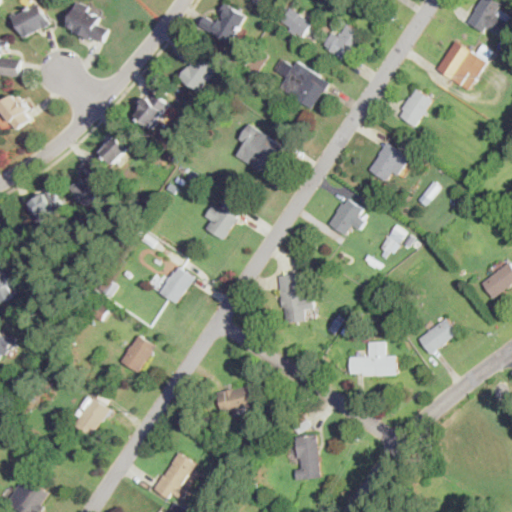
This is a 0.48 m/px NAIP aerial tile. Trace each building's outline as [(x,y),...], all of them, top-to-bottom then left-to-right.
[(112,29),(106,43),(94,37),(93,40),(69,26),(82,0),(93,6),(91,10),(103,16),(100,23),(112,29)] [(511,21),(511,23),(504,36),(490,26),(486,32),(470,22),(484,0),(499,0),(504,3),(498,12),(511,21)] [(249,16),(242,25),(231,43),(203,24),(209,15),(218,21),(220,19),(223,21),(226,12),(223,10),(229,2),(249,16)] [(41,3),(53,25),(47,28),(46,26),(26,37),(14,14),(18,11),(19,15),(41,3)] [(314,23),(304,37),(292,28),(302,14),(314,23)] [(353,56),(350,62),(333,50),(350,23),(368,34),(353,56)] [(0,38),(13,40),(12,48),(7,48),(4,56),(24,59),(22,76),(0,73),(0,38)] [(490,61),(470,90),(440,69),(460,40),(478,54),(490,61)] [(496,51),(490,61),(478,54),(485,44),(496,51)] [(203,56),(218,68),(200,91),(182,76),(194,64),(183,55),(190,46),(203,56)] [(271,55),(259,75),(246,67),(259,47),(271,55)] [(248,55),(244,60),(239,57),(243,51),(248,55)] [(287,59),(298,66),(301,62),(332,82),(315,109),(283,89),(290,78),(279,71),(287,59)] [(241,71),(236,78),(230,73),(236,66),(241,71)] [(436,100),(418,126),(403,115),(407,110),(404,108),(418,88),(436,100)] [(165,98),(173,105),(153,127),(140,114),(142,112),(138,108),(150,97),(153,100),(160,93),(165,98)] [(0,106),(16,94),(21,100),(25,104),(28,102),(32,108),(27,111),(33,119),(20,129),(9,112),(6,115),(0,106)] [(232,107),(228,115),(219,109),(223,102),(232,107)] [(0,114),(0,121),(6,130),(15,122),(5,110),(0,114)] [(282,152),(268,173),(242,156),(250,144),(244,140),(253,124),(286,146),(282,152)] [(116,163),(104,151),(123,132),(135,145),(116,163)] [(409,164),(401,176),(395,172),(389,180),(372,169),(390,142),(410,156),(406,162),(409,164)] [(98,166),(113,186),(117,195),(110,200),(105,194),(88,206),(74,186),(81,181),(82,183),(85,181),(87,184),(92,181),(89,178),(92,176),(84,165),(93,159),(98,166)] [(207,178),(202,185),(189,177),(193,169),(207,178)] [(444,187),(434,199),(426,192),(437,180),(444,187)] [(181,186),(176,194),(168,188),(174,181),(181,186)] [(511,206),(503,194),(511,187),(511,206)] [(48,193),(51,197),(58,193),(65,205),(59,208),(61,212),(46,221),(34,201),(48,193)] [(351,198),(364,207),(366,208),(362,216),(368,220),(362,229),(355,225),(349,234),(347,233),(332,223),(345,203),(347,204),(351,198)] [(229,202),(244,212),(229,239),(212,228),(217,220),(210,216),(217,206),(223,210),(229,202)] [(410,230),(396,249),(387,242),(401,223),(410,230)] [(155,246),(154,248),(138,236),(144,228),(160,240),(155,246)] [(414,240),(409,237),(412,232),(417,236),(414,240)] [(422,243),(418,249),(412,245),(417,239),(422,243)] [(511,287),(497,298),(485,281),(511,262),(511,263),(511,287)] [(195,283),(181,304),(163,292),(181,266),(198,278),(195,283)] [(16,296),(5,301),(3,296),(0,297),(0,273),(12,268),(19,281),(11,285),(16,296)] [(303,275),(306,297),(316,295),(317,307),(307,309),(308,319),(289,322),(287,307),(285,307),(284,302),(284,299),(281,275),(297,273),(303,272),(303,275)] [(118,293),(115,297),(102,289),(109,278),(122,286),(118,293)] [(112,306),(104,319),(90,311),(98,298),(112,306)] [(384,306),(380,309),(376,301),(380,299),(384,306)] [(349,317),(338,334),(330,328),(342,312),(349,317)] [(435,352),(434,353),(423,338),(449,318),(460,333),(435,352)] [(352,330),(347,336),(343,332),(348,326),(352,330)] [(0,329),(20,341),(15,349),(13,348),(8,355),(4,353),(1,359),(0,358),(0,329)] [(155,350),(141,372),(124,361),(141,334),(158,345),(155,350)] [(390,349),(390,354),(399,354),(399,374),(365,375),(365,372),(352,373),(352,356),(365,357),(365,356),(371,356),(371,350),(390,349)] [(251,386),(256,404),(225,412),(220,392),(234,388),(235,390),(251,386)] [(114,398),(110,405),(99,398),(103,391),(114,398)] [(115,409),(95,436),(79,425),(98,397),(99,398),(110,405),(115,409)] [(315,423),(304,430),(297,419),(307,412),(315,423)] [(27,447),(23,453),(3,440),(12,426),(32,439),(27,447)] [(277,437),(273,443),(266,438),(270,432),(277,437)] [(321,450),(324,477),(300,479),(299,469),(304,469),(303,456),(300,457),(298,436),(319,433),(321,450)] [(183,489),(188,492),(189,493),(185,499),(174,492),(171,498),(157,489),(182,452),(200,463),(183,489)] [(41,510),(39,511),(22,511),(9,502),(10,501),(27,476),(52,494),(41,510)] [(194,511),(193,511),(175,511),(172,510),(177,502),(194,511)]
